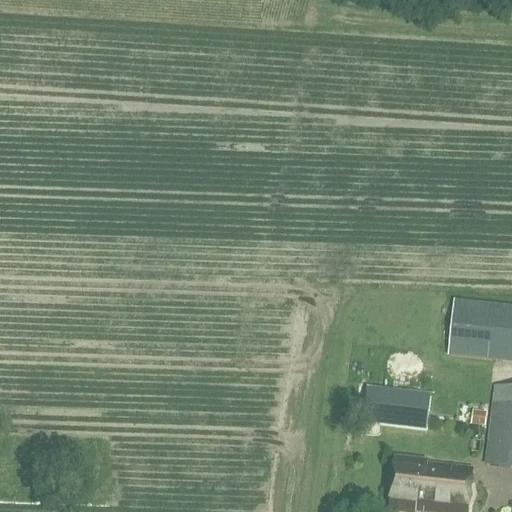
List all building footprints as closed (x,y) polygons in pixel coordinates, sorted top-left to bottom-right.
[(511,362),(511,307),(456,302),(450,356),(511,362)] [(511,467),(511,388),(495,387),(486,465),(511,467)] [(426,432),(430,396),(367,389),(363,424),(426,432)] [(482,426),(484,412),(471,411),(469,424),(482,426)] [(433,477),(434,465),(428,464),(428,461),(395,457),(389,511),(428,511),(430,497),(435,497),(437,487),(429,486),(431,476),(433,477)] [(430,497),(428,511),(468,511),(474,469),(434,465),(433,477),(431,476),(429,486),(437,487),(435,497),(430,497)]
